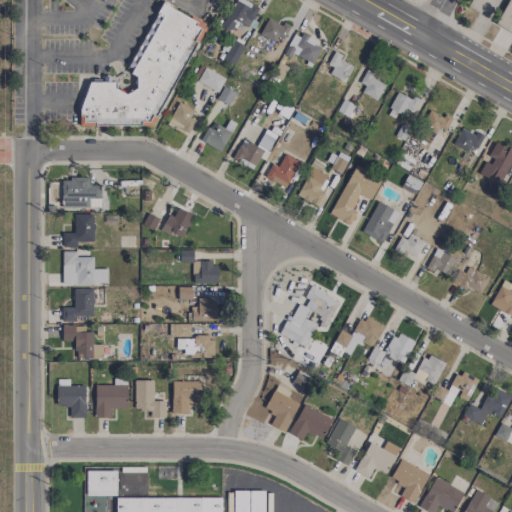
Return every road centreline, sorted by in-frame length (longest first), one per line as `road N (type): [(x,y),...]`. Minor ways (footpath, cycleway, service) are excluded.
road 1 (residential): [(511,364),(141,152),(29,148)]
road 2 (residential): [(31,511),(29,148)]
road 3 (residential): [(31,450),(268,456),(368,511)]
road 4 (residential): [(227,451),(227,421),(251,367),(249,215)]
road 5 (secondary): [(511,88),(358,0)]
